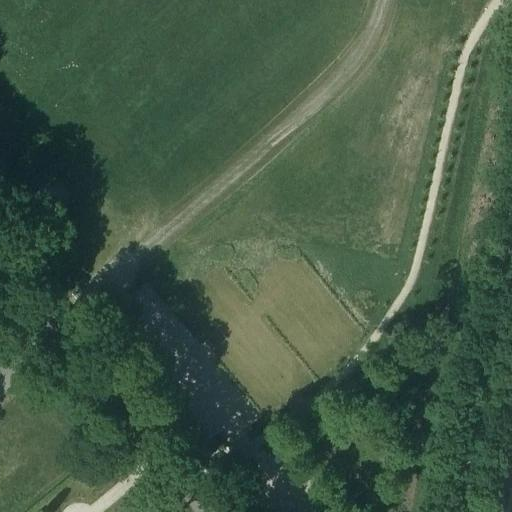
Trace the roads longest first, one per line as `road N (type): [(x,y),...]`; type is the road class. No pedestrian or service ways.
road 1 (track): [(461,511),(511,226)]
road 2 (residential): [(206,511),(49,327)]
